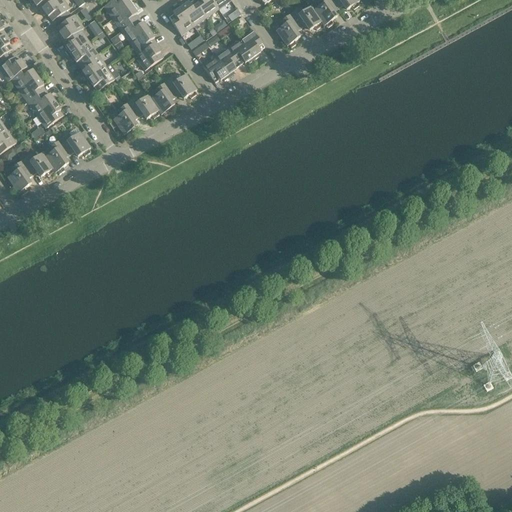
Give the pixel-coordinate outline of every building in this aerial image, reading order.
[(30,0),(29,1),(32,7),(34,5),(36,8),(37,7),(40,12),(56,0),(30,0)] [(65,5),(61,0),(56,0),(40,12),(44,17),(46,15),(48,18),(49,17),(52,22),(70,10),(66,4),(65,5)] [(125,0),(124,0),(114,0),(104,8),(108,14),(109,13),(114,20),(133,6),(130,1),(128,2),(126,0),(125,0)] [(218,10),(210,0),(195,0),(194,2),(206,19),(211,16),(211,15),(218,10)] [(210,0),(218,10),(225,5),(225,6),(231,2),(229,0),(210,0)] [(338,10),(330,0),(320,0),(317,2),(320,7),(314,12),(321,23),(321,24),(324,28),(326,26),(328,29),(333,25),(331,22),(337,18),(333,13),(338,10)] [(330,0),(338,10),(342,7),(346,12),(351,8),(353,11),(359,7),(357,4),(359,3),(356,0),(330,0)] [(206,19),(194,2),(186,7),(184,4),(179,7),(193,27),(200,22),(201,23),(206,19)] [(137,11),(133,6),(114,20),(119,27),(118,28),(121,33),(139,20),(136,16),(137,15),(135,12),(137,11)] [(193,27),(179,7),(174,11),(176,14),(169,19),(181,37),(187,33),(186,32),(193,27)] [(314,12),(311,8),(304,13),(300,8),(290,16),(301,30),(305,27),(309,32),(314,28),(316,31),(322,27),(320,24),(321,24),(321,23),(314,12)] [(85,9),(80,12),(84,17),(89,14),(85,9)] [(79,22),(74,16),(57,29),(60,33),(59,34),(61,37),(59,38),(63,44),(64,43),(81,31),(81,32),(83,30),(78,23),(79,22)] [(301,30),(290,16),(280,23),(283,27),(276,32),(287,48),(289,47),(290,49),(296,45),(294,43),(298,40),(300,39),(296,34),(301,30)] [(142,25),(139,20),(121,33),(125,38),(126,38),(131,45),(151,30),(147,25),(145,27),(143,24),(142,25)] [(94,22),(88,26),(91,31),(97,26),(94,22)] [(154,36),(151,30),(131,45),(136,51),(135,52),(138,57),(139,57),(156,45),(153,40),(154,40),(152,37),(154,36)] [(81,31),(64,43),(63,44),(66,48),(65,49),(67,51),(65,53),(68,58),(88,44),(90,43),(85,36),(84,36),(81,32),(81,31)] [(246,36),(247,37),(240,42),(254,61),(259,58),(257,56),(260,54),(260,53),(264,49),(252,32),(246,36)] [(9,41),(6,36),(0,39),(0,58),(12,51),(8,46),(9,45),(7,42),(9,41)] [(192,42),(188,46),(191,51),(196,47),(192,42)] [(254,61),(240,42),(233,46),(232,46),(227,49),(239,67),(244,64),(245,65),(247,63),(249,65),(254,61)] [(93,51),(88,44),(68,58),(72,63),(74,61),(76,64),(77,64),(80,68),(98,56),(94,50),(93,51)] [(160,50),(156,45),(139,57),(138,57),(136,58),(141,66),(145,72),(162,60),(159,55),(160,54),(158,51),(160,50)] [(239,67),(227,49),(222,53),(222,54),(215,59),(229,79),(234,75),(233,73),(236,71),(235,70),(239,67)] [(101,61),(98,56),(80,68),(83,72),(82,73),(84,76),(82,77),(86,82),(105,68),(101,61)] [(20,62),(16,57),(0,68),(0,71),(3,76),(3,75),(9,82),(11,81),(10,80),(28,68),(25,63),(23,64),(21,61),(20,62)] [(229,79),(215,59),(208,64),(208,63),(202,67),(215,85),(219,81),(220,82),(223,80),(224,82),(229,79)] [(111,65),(105,68),(86,82),(89,87),(91,86),(93,89),(94,88),(97,93),(120,77),(111,65)] [(31,72),(28,68),(10,80),(11,81),(14,86),(15,85),(20,92),(40,78),(36,73),(34,74),(32,71),(31,72)] [(178,82),(175,77),(165,84),(175,99),(180,96),(183,101),(189,97),(191,100),(196,96),(195,93),(196,92),(185,76),(178,82)] [(43,83),(40,78),(20,92),(25,99),(24,100),(28,105),(46,92),(42,88),(43,87),(41,84),(43,83)] [(175,99),(165,84),(154,92),(158,96),(151,101),(159,112),(158,113),(161,117),(163,115),(165,118),(171,114),(169,111),(174,107),(171,102),(175,99)] [(49,97),(46,92),(28,105),(31,110),(32,109),(37,116),(57,102),(54,97),(52,99),(50,96),(49,97)] [(151,101),(148,97),(141,102),(138,97),(128,104),(138,119),(143,116),(146,121),(152,117),(154,120),(159,116),(157,113),(158,113),(159,112),(151,101)] [(61,108),(57,102),(37,116),(42,123),(41,124),(45,130),(63,117),(60,112),(61,112),(59,109),(61,108)] [(138,119),(128,104),(117,112),(121,116),(113,121),(115,124),(117,128),(124,137),(126,136),(128,138),(133,134),(132,132),(137,128),(134,123),(138,119)] [(36,131),(31,135),(35,139),(40,136),(36,131)] [(11,139),(6,132),(0,136),(0,155),(16,144),(12,139),(11,139)] [(69,135),(64,139),(59,142),(69,157),(74,154),(77,159),(83,155),(85,158),(91,154),(89,151),(90,150),(80,134),(72,139),(69,135)] [(69,157),(59,142),(49,149),(52,154),(45,158),(45,159),(53,170),(52,171),(55,175),(57,173),(59,176),(65,172),(63,169),(68,165),(65,160),(69,157)] [(43,154),(42,155),(35,160),(32,155),(22,162),(32,177),(37,174),(40,179),(46,175),(48,178),(53,174),(51,171),(52,171),(53,170),(45,159),(45,158),(43,154)] [(32,177),(22,162),(11,170),(15,174),(7,179),(18,195),(20,193),(22,196),(28,192),(26,189),(31,186),(28,181),(32,177)]
